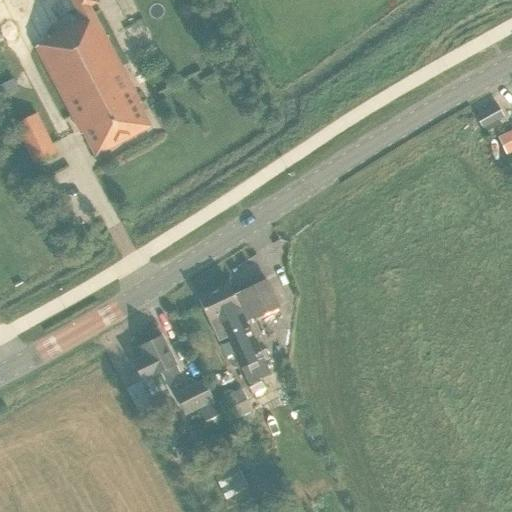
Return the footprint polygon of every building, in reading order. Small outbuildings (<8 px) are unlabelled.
[(90,12),(86,5),(94,0),(93,0),(71,0),(76,10),(67,14),(71,21),(47,34),(49,38),(34,45),(80,132),(83,131),(94,152),(148,124),(136,102),(138,101),(91,11),(90,12)] [(19,89),(0,50),(0,98),(0,99),(19,89)] [(482,128),(503,116),(496,103),(475,115),(482,128)] [(57,152),(37,112),(13,124),(33,163),(57,152)] [(511,152),(511,114),(502,119),(493,124),(488,128),(486,130),(483,133),(481,135),(480,137),(479,140),(479,142),(479,144),(479,146),(487,164),(511,152)] [(277,306),(274,300),(264,279),(233,295),(227,282),(196,297),(208,321),(209,321),(218,340),(225,337),(240,367),(248,385),(270,374),(262,357),(245,322),(277,306)] [(164,378),(177,372),(171,359),(172,358),(161,334),(138,345),(142,355),(131,361),(141,381),(152,375),(160,371),(164,378)] [(214,401),(202,378),(173,392),(185,415),(214,401)] [(251,411),(240,389),(218,400),(230,422),(251,411)]
